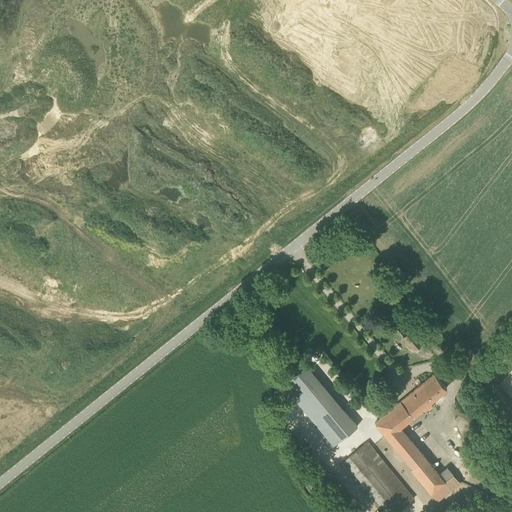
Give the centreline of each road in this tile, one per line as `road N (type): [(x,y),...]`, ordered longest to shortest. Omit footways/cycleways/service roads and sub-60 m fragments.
road 1 (tertiary): [(0,483),(466,107),(511,54)]
road 2 (track): [(225,300),(268,351),(287,452),(332,511)]
